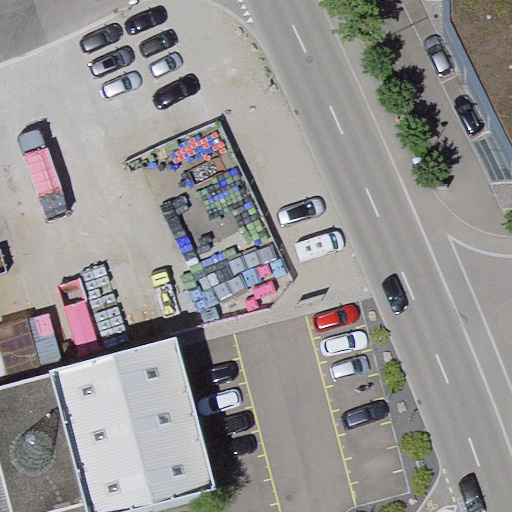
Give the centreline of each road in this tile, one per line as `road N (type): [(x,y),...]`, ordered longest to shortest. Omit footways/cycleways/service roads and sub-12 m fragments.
road 1 (secondary): [(414,294),(278,0)]
road 2 (secondary): [(494,511),(414,294)]
